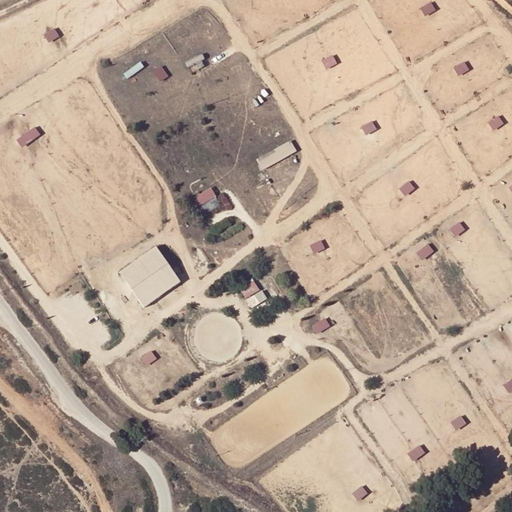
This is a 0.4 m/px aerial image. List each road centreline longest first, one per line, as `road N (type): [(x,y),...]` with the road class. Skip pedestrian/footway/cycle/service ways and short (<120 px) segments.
road 1 (unclassified): [(0,298),(100,428),(162,475),(173,511)]
road 2 (track): [(0,382),(88,468),(97,511)]
